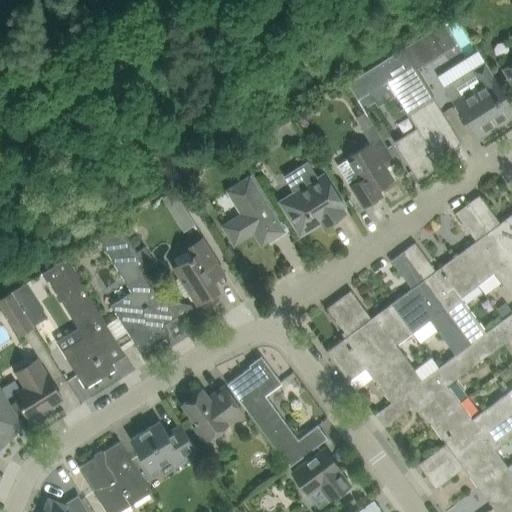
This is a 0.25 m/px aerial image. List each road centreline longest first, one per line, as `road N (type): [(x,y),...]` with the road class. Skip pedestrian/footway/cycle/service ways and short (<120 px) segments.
road 1 (residential): [(14,511),(48,452),(220,347),(267,328)]
road 2 (residential): [(267,328),(289,302),(510,153)]
road 3 (residential): [(267,328),(289,341),(413,511)]
